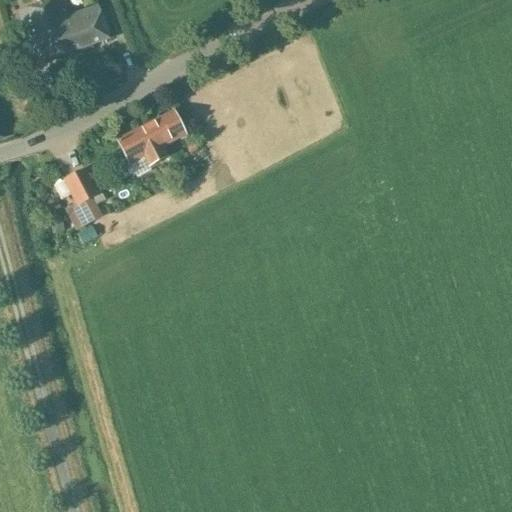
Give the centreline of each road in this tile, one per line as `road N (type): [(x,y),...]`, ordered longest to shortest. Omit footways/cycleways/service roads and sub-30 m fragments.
road 1 (tertiary): [(0,155),(65,130),(308,0)]
road 2 (track): [(75,511),(0,241)]
